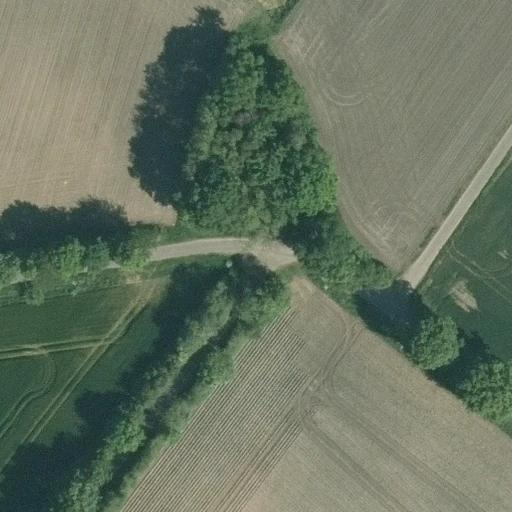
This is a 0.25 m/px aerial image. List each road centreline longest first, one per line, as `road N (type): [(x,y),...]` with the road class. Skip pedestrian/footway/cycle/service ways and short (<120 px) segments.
road 1 (residential): [(323,253),(297,269),(110,511)]
road 2 (residential): [(0,269),(224,234),(323,253)]
road 3 (unclassified): [(511,140),(395,312)]
road 4 (unclassified): [(395,312),(511,403)]
